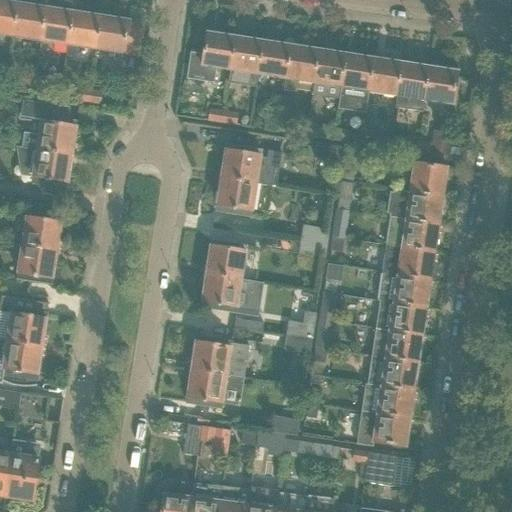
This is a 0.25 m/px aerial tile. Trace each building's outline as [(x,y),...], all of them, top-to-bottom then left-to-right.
[(0,35),(12,37),(17,4),(0,1),(0,35)] [(12,37),(39,42),(44,9),(17,4),(12,37)] [(39,42),(67,46),(72,13),(44,9),(39,42)] [(67,46),(94,50),(99,17),(72,13),(67,46)] [(99,17),(94,50),(138,57),(143,24),(99,17)] [(206,33),(204,49),(203,54),(189,52),(186,78),(212,82),(214,67),(230,70),(235,37),(206,33)] [(230,70),(227,84),(255,88),(255,87),(257,74),(262,41),(235,37),(230,70)] [(262,41),(257,74),(285,78),(290,46),(262,41)] [(300,81),(313,83),(318,50),(290,46),(285,78),(288,79),(286,91),(298,93),(300,81)] [(313,96),(338,100),(345,54),(318,50),(313,83),(315,83),(313,96)] [(338,100),(337,110),(364,114),(366,104),(368,91),(373,58),(345,54),(338,100)] [(373,58),(368,91),(371,92),(386,94),(396,95),(401,63),(373,58)] [(401,63),(396,95),(394,108),(421,113),(423,100),(428,67),(401,63)] [(457,72),(428,67),(423,100),(452,104),(457,72)] [(17,90),(31,93),(33,82),(18,80),(17,90)] [(33,82),(31,93),(43,95),(45,84),(33,82)] [(73,100),(86,102),(88,92),(74,89),(73,100)] [(88,92),(86,102),(99,104),(101,94),(88,92)] [(21,107),(19,120),(31,122),(31,120),(41,121),(37,151),(70,156),(75,124),(67,122),(69,108),(23,101),(22,107),(21,107)] [(208,121),(221,123),(223,112),(209,110),(208,121)] [(223,112),(221,123),(235,125),(236,114),(223,112)] [(263,129),(277,131),(278,121),(265,119),(263,129)] [(278,121),(277,131),(290,134),(292,123),(278,121)] [(314,126),(312,137),(318,138),(332,140),(334,129),(320,127),(314,126)] [(334,129),(332,140),(346,142),(347,131),(334,129)] [(374,146),(387,148),(389,138),(375,136),(374,146)] [(429,155),(448,158),(451,139),(432,136),(429,155)] [(389,138),(387,148),(401,151),(403,140),(389,138)] [(415,153),(428,155),(430,144),(417,143),(415,153)] [(315,145),(313,159),(338,162),(340,149),(315,145)] [(23,148),(16,147),(18,164),(31,166),(28,182),(43,184),(42,193),(44,193),(63,196),(65,188),(70,156),(37,151),(23,148)] [(226,147),(221,179),(255,185),(276,188),(282,153),(267,151),(266,159),(259,157),(260,152),(246,150),(226,147)] [(413,165),(410,191),(442,196),(446,169),(413,165)] [(343,169),(341,181),(353,183),(354,171),(343,169)] [(255,185),(221,179),(216,211),(250,217),(255,185)] [(410,191),(389,188),(385,216),(390,216),(438,224),(442,196),(410,191)] [(339,196),(337,210),(349,211),(351,197),(339,196)] [(27,214),(22,247),(56,252),(61,220),(27,214)] [(390,216),(386,245),(434,252),(438,224),(390,216)] [(301,225),(299,239),(326,243),(328,229),(301,225)] [(334,225),(332,238),(344,240),(346,227),(334,225)] [(332,238),(330,251),(342,253),(344,240),(332,238)] [(300,240),(298,255),(324,259),(326,244),(300,240)] [(211,243),(206,275),(240,280),(245,248),(211,243)] [(386,245),(382,272),(430,279),(434,252),(386,245)] [(56,252),(22,247),(17,279),(51,284),(56,252)] [(382,272),(377,301),(379,302),(426,308),(430,279),(382,272)] [(206,275),(201,307),(221,310),(235,312),(250,315),(255,283),(240,280),(206,275)] [(325,279),(323,293),(334,295),(336,281),(325,279)] [(323,293),(321,307),(332,308),(334,295),(323,293)] [(0,313),(11,315),(7,342),(41,348),(47,304),(1,297),(0,303),(0,313)] [(379,302),(375,328),(422,335),(426,308),(379,302)] [(288,323),(286,335),(311,339),(314,315),(305,313),(303,325),(288,323)] [(235,319),(233,328),(247,330),(249,321),(235,319)] [(375,328),(371,356),(418,363),(422,335),(375,328)] [(233,329),(232,339),(242,340),(244,331),(233,329)] [(286,335),(284,350),(309,353),(311,339),(286,335)] [(317,335),(315,348),(326,349),(328,336),(317,335)] [(196,339),(191,371),(225,376),(241,379),(243,379),(248,348),(238,346),(230,345),(230,344),(216,342),(196,339)] [(0,367),(0,384),(2,384),(2,382),(4,383),(6,384),(7,384),(10,385),(13,386),(16,387),(19,387),(23,387),(26,387),(29,387),(33,387),(36,386),(36,385),(35,385),(41,348),(7,342),(3,368),(0,367)] [(315,348),(313,363),(324,364),(326,349),(315,348)] [(371,356),(367,383),(414,390),(418,364),(418,363),(371,356)] [(225,376),(191,371),(186,403),(220,408),(223,391),(239,394),(241,379),(225,376)] [(365,383),(361,411),(410,418),(414,390),(367,383),(365,383)] [(308,391),(306,403),(318,405),(319,392),(308,391)] [(0,392),(0,409),(17,412),(16,418),(44,423),(47,399),(19,395),(0,392)] [(306,403),(304,418),(316,419),(318,405),(306,403)] [(361,411),(356,445),(372,447),(373,443),(386,445),(405,447),(410,418),(361,411)] [(273,416),(270,433),(296,437),(298,422),(273,416)] [(187,425),(182,455),(196,457),(200,427),(187,425)] [(201,428),(200,441),(212,442),(214,429),(201,428)] [(229,434),(216,432),(212,460),(225,462),(229,434)] [(243,433),(241,445),(255,447),(256,435),(243,433)] [(256,435),(255,447),(268,449),(270,437),(256,435)] [(284,439),(270,437),(268,449),(267,457),(281,459),(282,452),(284,440),(284,439)] [(297,454),(299,442),(284,440),(282,452),(297,454)] [(299,442),(297,454),(310,456),(312,444),(299,442)] [(312,444),(310,456),(324,458),(330,459),(332,447),(326,446),(312,444)] [(339,448),(332,447),(330,459),(337,460),(339,448)] [(10,458),(3,497),(31,502),(38,462),(37,462),(39,452),(26,450),(24,460),(10,458)] [(366,464),(367,453),(355,451),(353,462),(366,464)] [(396,457),(367,453),(366,464),(364,483),(392,487),(396,457)] [(0,496),(3,497),(10,458),(0,455),(0,496)] [(417,460),(396,457),(392,487),(412,490),(417,460)] [(164,486),(160,511),(190,511),(194,484),(181,482),(180,488),(164,486)] [(190,511),(218,511),(221,487),(194,484),(190,511)] [(218,511),(246,511),(249,491),(221,487),(218,511)] [(274,511),(277,493),(277,492),(249,488),(249,491),(246,511),(274,511)] [(277,493),(274,511),(303,511),(305,497),(277,493)] [(303,511),(331,511),(333,501),(305,497),(303,511)]
